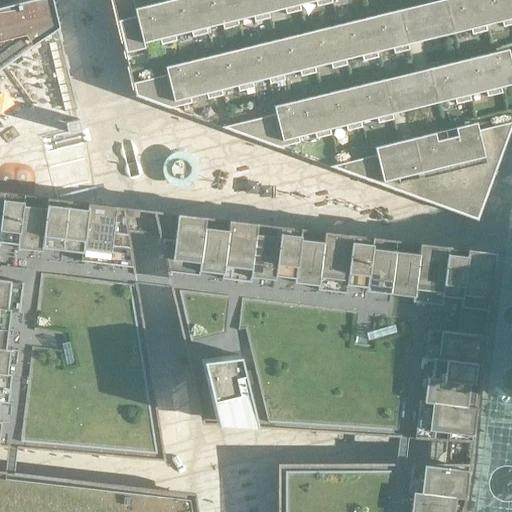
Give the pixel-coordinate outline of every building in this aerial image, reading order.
[(43,0),(4,0),(0,1),(0,59),(35,34),(51,26),(43,0)] [(511,0),(109,0),(128,86),(473,211),(511,100),(511,0)] [(0,196),(0,442),(158,449),(118,209),(92,209),(66,209),(31,196),(11,196),(0,196)] [(485,247),(157,207),(202,414),(282,419),(463,429),(485,247)] [(459,511),(466,465),(282,463),(282,511),(459,511)] [(155,485),(0,469),(0,511),(188,511),(185,489),(155,485)]
